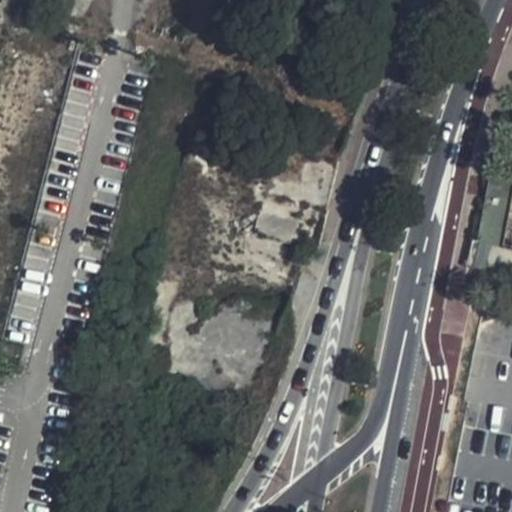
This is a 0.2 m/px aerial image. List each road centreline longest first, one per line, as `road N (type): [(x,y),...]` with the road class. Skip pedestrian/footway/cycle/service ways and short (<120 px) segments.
road 1 (primary): [(377,163),(283,424),(238,511)]
road 2 (primary): [(398,345),(453,103),(496,0)]
road 3 (tertiary): [(377,163),(322,484)]
road 4 (primary): [(441,0),(377,163)]
road 5 (tertiary): [(380,511),(398,345)]
road 6 (primary): [(322,484),(380,426),(398,345)]
